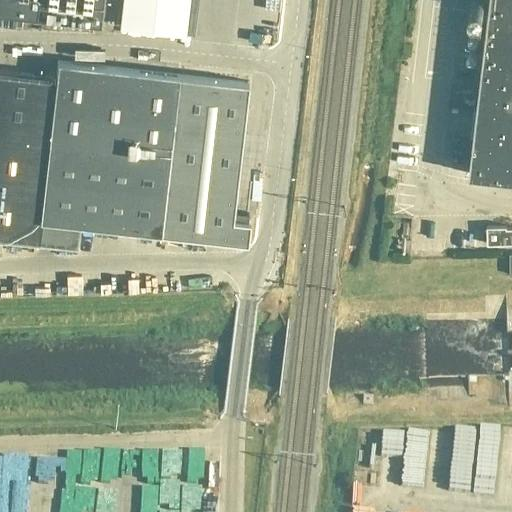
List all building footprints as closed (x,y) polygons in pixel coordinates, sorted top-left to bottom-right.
[(99,24),(101,0),(0,0),(0,26),(20,29),(21,16),(99,25),(99,24)] [(511,0),(489,0),(469,176),(511,180),(511,0)] [(0,238),(77,247),(79,224),(247,243),(250,221),(249,221),(249,217),(233,215),(248,82),(56,61),(55,77),(0,70),(0,238)] [(511,230),(486,231),(487,246),(511,244),(511,230)] [(400,453),(398,460),(417,464),(421,445),(412,443),(411,447),(391,442),(393,430),(390,430),(385,450),(400,453)] [(206,511),(217,511),(216,449),(206,449),(206,511)]
